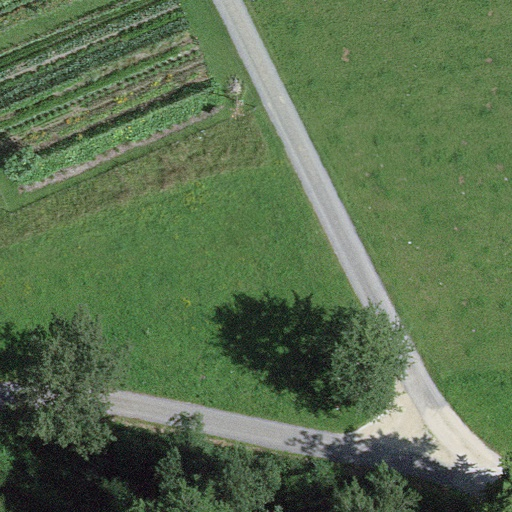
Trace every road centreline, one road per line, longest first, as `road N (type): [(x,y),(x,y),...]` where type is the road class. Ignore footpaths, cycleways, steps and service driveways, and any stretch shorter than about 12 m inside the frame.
road 1 (track): [(478,486),(230,0)]
road 2 (track): [(0,402),(115,410),(478,486)]
